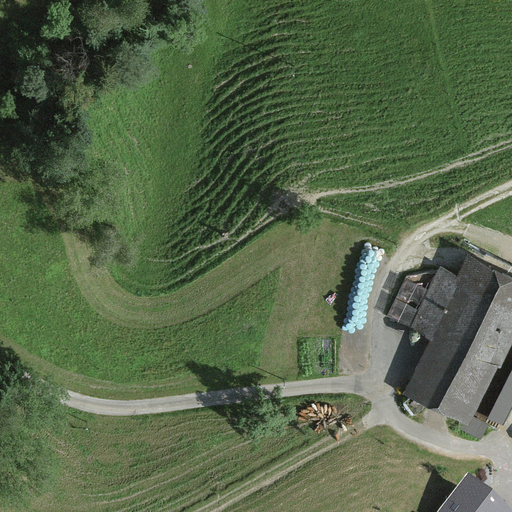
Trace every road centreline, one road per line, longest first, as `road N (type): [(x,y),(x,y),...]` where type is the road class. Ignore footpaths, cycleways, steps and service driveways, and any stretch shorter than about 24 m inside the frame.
road 1 (track): [(511,456),(442,445),(351,390),(314,387),(120,409),(73,404),(0,380)]
road 2 (track): [(511,195),(415,249),(394,275),(379,312),(378,404)]
road 3 (track): [(206,511),(387,410)]
